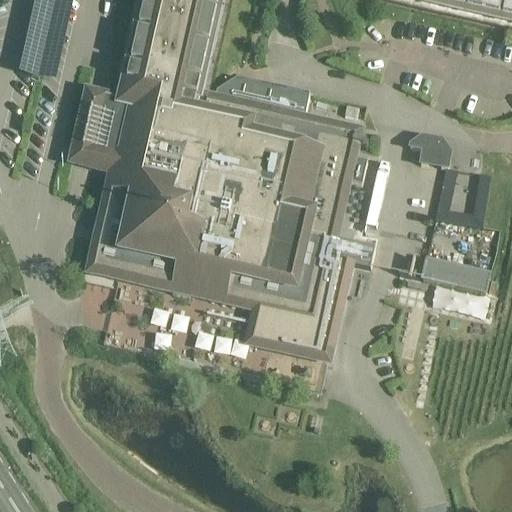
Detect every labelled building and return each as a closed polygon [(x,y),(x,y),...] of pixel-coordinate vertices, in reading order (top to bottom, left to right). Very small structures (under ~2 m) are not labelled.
[(72,164),(72,166),(74,167),(90,170),(116,176),(114,183),(103,229),(100,243),(93,273),(174,291),(173,297),(190,301),(192,295),(280,315),(271,351),(326,364),(328,365),(343,302),(350,270),(371,275),(372,275),(377,255),(332,245),(346,185),(353,153),(357,137),(304,125),(310,98),(238,82),(217,94),(216,98),(209,97),(206,111),(199,109),(223,0),(383,0),(511,29),(511,0),(145,0),(124,91),(122,102),(106,98),(90,95),(88,94),(76,148),(72,164)] [(410,148),(409,153),(423,154),(420,169),(450,174),(453,157),(443,143),(422,139),(410,148)] [(422,281),(483,297),(488,279),(426,263),(422,281)] [(170,319),(166,334),(181,338),(186,323),(170,319)] [(196,348),(212,355),(219,340),(203,333),(196,348)]
